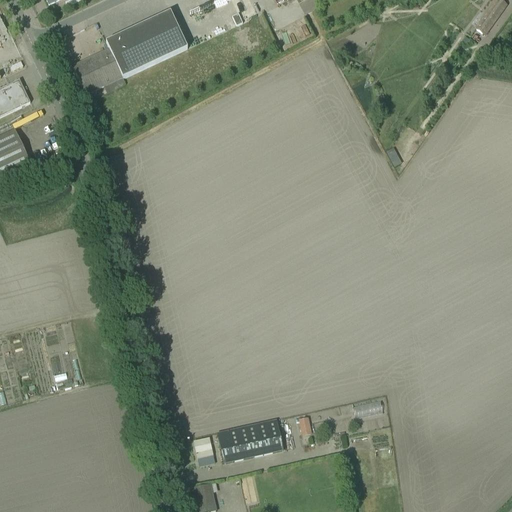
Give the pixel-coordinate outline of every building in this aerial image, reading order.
[(484,37),(497,19),(488,12),(475,31),(484,37)] [(105,45),(109,52),(122,81),(187,51),(170,15),(105,45)] [(109,52),(72,69),(85,97),(122,80),(109,52)] [(0,91),(0,119),(30,105),(19,82),(0,91)] [(22,116),(0,126),(0,133),(1,134),(2,137),(20,129),(18,126),(25,123),(22,116)] [(0,139),(0,181),(31,167),(15,132),(0,139)] [(394,149),(386,153),(394,169),(402,165),(394,149)] [(395,171),(394,171),(398,177),(399,177),(404,171),(403,169),(402,167),(395,171)] [(311,436),(307,419),(298,422),(301,438),(311,436)] [(216,435),(223,466),(233,464),(283,453),(276,422),(216,435)] [(209,440),(193,443),(197,461),(213,457),(209,440)] [(375,450),(376,458),(392,456),(391,448),(375,450)] [(359,478),(372,476),(369,455),(356,457),(359,478)] [(190,491),(194,511),(215,511),(210,487),(190,491)]
